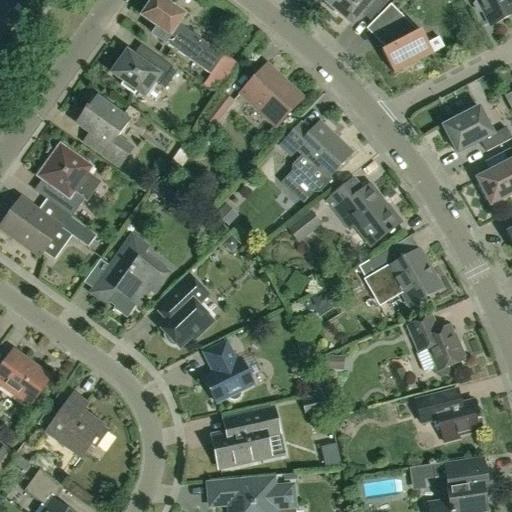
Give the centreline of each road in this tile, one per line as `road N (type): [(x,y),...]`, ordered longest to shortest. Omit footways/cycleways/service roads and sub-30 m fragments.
road 1 (residential): [(0,288),(143,398),(156,432),(156,464),(140,511)]
road 2 (residential): [(511,336),(464,240),(385,130)]
road 3 (residential): [(0,160),(120,0)]
road 4 (residential): [(385,130),(252,0)]
road 5 (residential): [(385,130),(511,49)]
